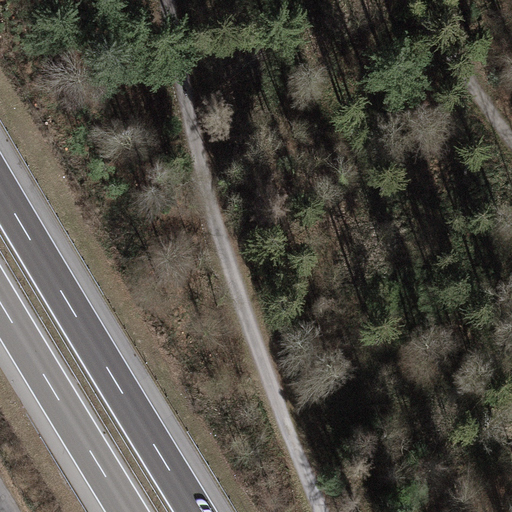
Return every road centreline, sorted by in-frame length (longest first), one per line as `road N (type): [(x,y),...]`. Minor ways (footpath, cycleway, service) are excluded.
road 1 (track): [(320,511),(172,53),(167,0)]
road 2 (motorway): [(196,511),(0,184)]
road 3 (motorway): [(0,299),(128,511)]
road 4 (track): [(413,0),(511,139)]
